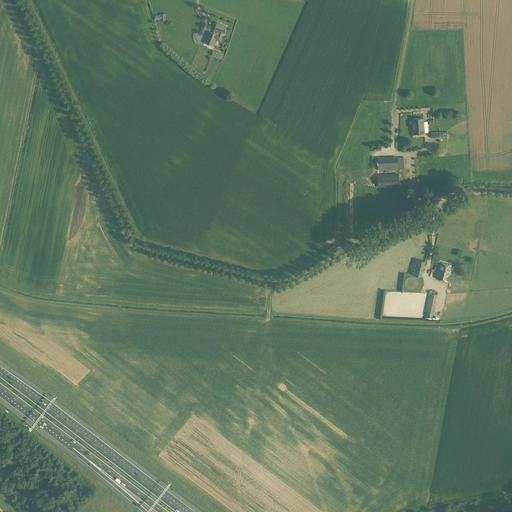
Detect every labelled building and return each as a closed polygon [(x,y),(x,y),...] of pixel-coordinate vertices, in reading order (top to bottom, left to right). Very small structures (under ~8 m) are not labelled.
[(220,40),(223,33),(224,33),(227,26),(217,23),(214,30),(219,32),(218,35),(208,31),(204,42),(213,46),(216,39),(220,40)] [(412,119),(413,134),(424,133),(423,118),(412,119)] [(378,170),(398,169),(404,169),(403,157),(378,158),(378,170)] [(377,175),(378,187),(399,186),(398,174),(377,175)] [(425,261),(414,259),(410,274),(421,277),(425,261)] [(438,268),(436,278),(460,284),(461,278),(449,275),(450,272),(449,271),(451,265),(441,263),(440,269),(438,268)] [(429,293),(424,315),(432,317),(436,294),(429,293)] [(177,502),(175,504),(184,511),(185,511),(187,511),(177,502)]
